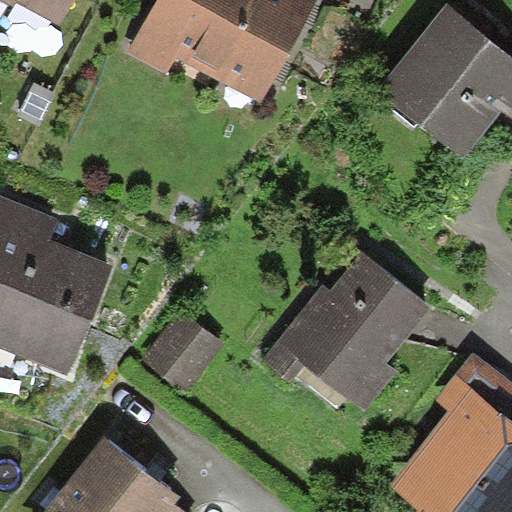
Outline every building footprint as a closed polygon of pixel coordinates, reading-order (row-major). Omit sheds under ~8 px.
[(0,0),(0,4),(50,29),(64,0),(0,0)] [(154,0),(128,51),(172,74),(181,58),(256,97),(306,0),(154,0)] [(511,39),(462,0),(440,0),(379,77),(466,146),(502,101),(511,108),(511,39)] [(0,345),(57,369),(96,275),(36,250),(45,228),(0,209),(0,345)] [(432,296),(367,241),(334,280),(326,274),(262,351),(297,380),(314,360),(362,399),(395,360),(385,352),(432,296)] [(182,308),(146,357),(186,385),(221,337),(182,308)] [(455,398),(394,469),(445,511),(504,511),(511,503),(511,412),(510,411),(511,407),(511,380),(475,349),(442,388),(455,398)] [(109,431),(44,511),(186,511),(189,509),(166,492),(174,482),(109,431)]
